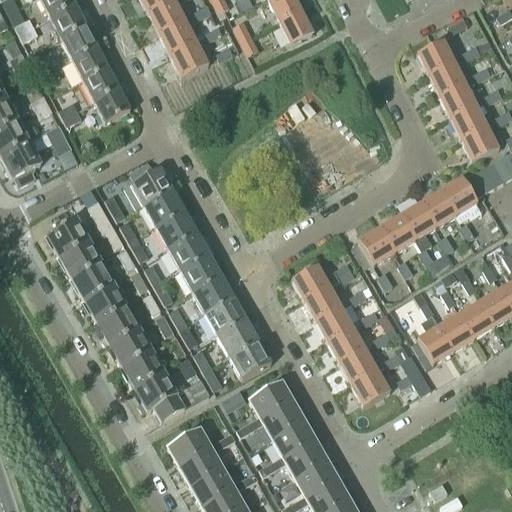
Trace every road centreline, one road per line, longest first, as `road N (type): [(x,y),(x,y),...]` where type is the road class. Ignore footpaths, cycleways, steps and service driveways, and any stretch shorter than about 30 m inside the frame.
road 1 (residential): [(163,511),(1,230)]
road 2 (residential): [(245,275),(400,187),(411,137),(372,56)]
road 3 (residential): [(347,454),(245,275)]
road 4 (residential): [(347,454),(511,361)]
road 5 (residential): [(1,230),(158,139)]
road 6 (residential): [(245,275),(158,139)]
road 7 (residential): [(158,139),(86,0)]
